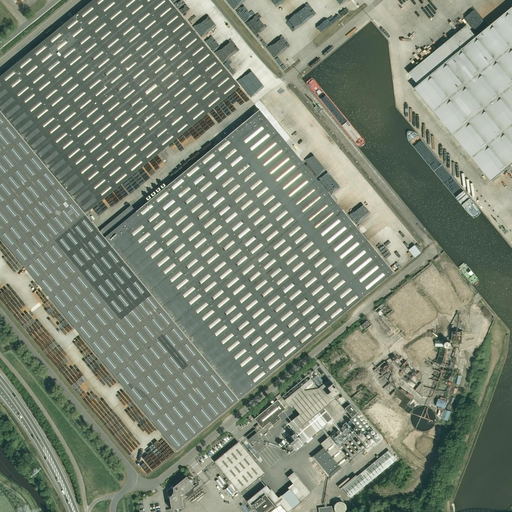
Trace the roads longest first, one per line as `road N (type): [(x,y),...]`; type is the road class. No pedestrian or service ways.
road 1 (unknown): [(274,89),(99,222)]
road 2 (unclassified): [(131,482),(129,468),(0,313)]
road 3 (track): [(443,511),(500,334)]
road 4 (trunk): [(77,511),(0,377)]
road 5 (trunk): [(0,387),(70,511)]
